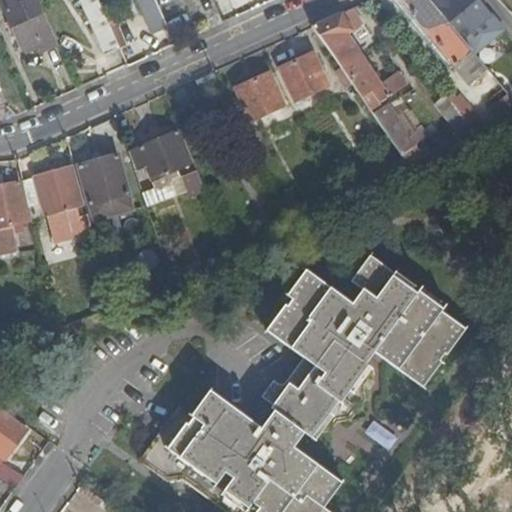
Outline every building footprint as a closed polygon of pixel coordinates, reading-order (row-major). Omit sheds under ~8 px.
[(54,34),(38,0),(1,0),(22,48),(34,43),(54,34)] [(120,48),(99,0),(81,0),(106,55),(120,48)] [(168,27),(156,0),(139,0),(154,33),(168,27)] [(470,87),(488,71),(487,71),(429,0),(400,0),(456,67),(454,68),(470,87)] [(351,9),(314,26),(370,110),(375,107),(367,94),(371,91),(380,103),(406,85),(396,72),(380,84),(349,34),(361,26),(351,9)] [(59,45),(54,34),(34,43),(37,50),(39,54),(59,45)] [(511,100),(511,43),(510,41),(498,50),(504,57),(487,71),(488,71),(508,95),(511,100)] [(34,43),(22,48),(26,56),(37,50),(34,43)] [(329,86),(314,54),(281,69),(296,102),(329,86)] [(285,107),(270,74),(236,89),(251,122),(285,107)] [(367,94),(375,107),(380,103),(371,91),(367,94)] [(511,135),(511,100),(508,95),(491,110),(511,135)] [(452,103),(491,150),(501,146),(460,97),(452,103)] [(198,113),(194,104),(180,110),(184,119),(198,113)] [(410,171),(417,180),(458,163),(444,145),(422,158),(402,128),(400,129),(396,124),(394,120),(385,107),(373,115),(410,171)] [(175,169),(190,163),(178,132),(131,153),(136,171),(147,167),(155,188),(160,189),(170,184),(172,180),(179,177),(175,169)] [(117,203),(116,199),(129,195),(118,155),(79,166),(90,206),(109,200),(111,205),(117,203)] [(71,169),(22,182),(27,208),(40,204),(44,217),(47,217),(50,228),(55,227),(76,221),(73,209),(82,207),(71,169)] [(392,178),(397,189),(417,180),(410,171),(392,178)] [(190,197),(206,191),(199,172),(183,178),(190,197)] [(0,186),(0,254),(18,251),(11,226),(27,222),(18,183),(0,186)] [(101,237),(116,231),(109,206),(94,211),(101,237)] [(312,211),(290,221),(295,231),(316,223),(312,211)] [(92,231),(89,217),(76,221),(55,227),(58,239),(92,231)] [(119,239),(116,231),(101,237),(104,245),(119,239)] [(281,379),(268,396),(276,403),(276,405),(276,408),(262,426),(211,388),(192,414),(179,404),(140,460),(167,479),(184,476),(234,511),(331,511),(333,510),(326,505),(344,479),(296,444),(307,429),(316,436),(321,429),(319,423),(335,427),(343,415),(356,414),(368,397),(366,384),(373,374),(372,362),(368,359),(376,347),(425,383),(444,357),(441,355),(446,348),(449,350),(468,324),(391,267),(393,264),(370,246),(350,272),(361,281),(350,297),(304,261),(285,287),(290,291),(285,299),(282,296),(263,323),(309,357),(292,380),(287,376),(285,378),(283,379),(281,379)] [(170,277),(175,291),(203,277),(196,264),(170,277)] [(118,321),(114,309),(54,329),(58,341),(118,321)] [(264,393),(268,396),(281,379),(276,375),(264,393)] [(0,456),(6,460),(28,430),(0,410),(0,456)] [(0,477),(16,489),(25,477),(4,461),(0,466),(0,477)]
